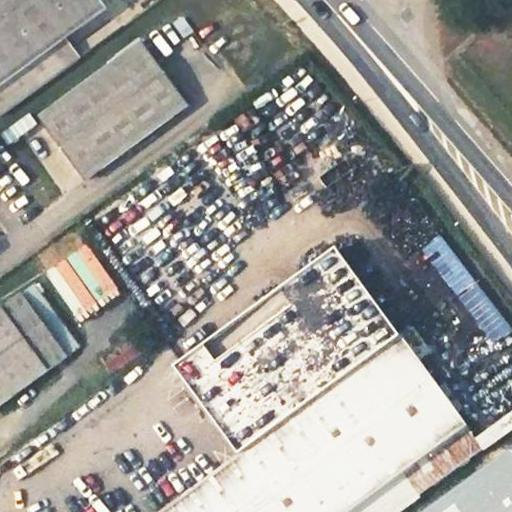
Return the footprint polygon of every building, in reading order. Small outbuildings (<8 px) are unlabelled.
[(0,0),(0,89),(105,13),(95,0),(0,0)] [(80,181),(183,107),(140,45),(34,119),(80,181)] [(354,511),(462,433),(331,256),(169,373),(234,463),(166,511),(354,511)] [(6,305),(0,309),(0,397),(48,364),(6,305)] [(511,511),(511,493),(509,488),(465,511),(511,511)]
